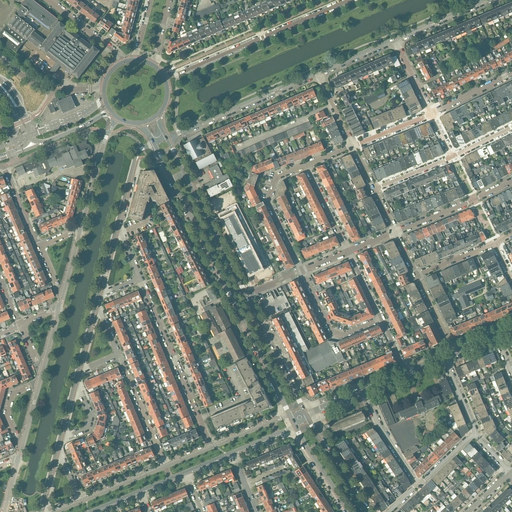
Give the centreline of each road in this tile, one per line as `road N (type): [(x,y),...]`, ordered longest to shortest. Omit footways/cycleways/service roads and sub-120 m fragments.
road 1 (tertiary): [(172,181),(290,416)]
road 2 (secondary): [(348,0),(164,78)]
road 3 (residential): [(211,447),(140,279)]
road 4 (secondary): [(166,138),(318,73)]
road 5 (residential): [(301,270),(267,199),(277,176),(306,164)]
road 6 (tertiary): [(244,295),(185,174)]
road 7 (tertiary): [(304,410),(244,295)]
road 8 (residential): [(395,232),(511,181)]
road 9 (residential): [(165,466),(118,354)]
road 10 (residential): [(301,270),(332,330),(341,335),(380,318)]
